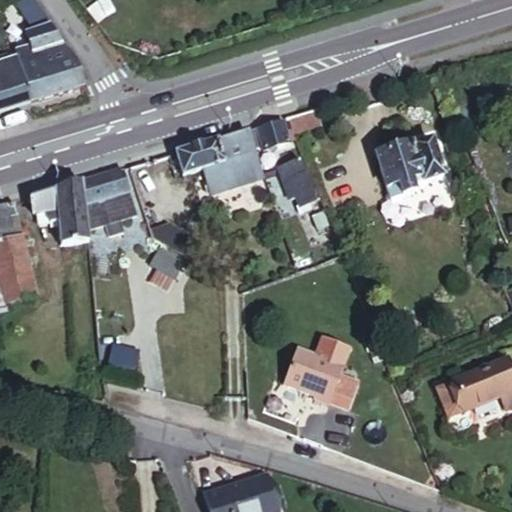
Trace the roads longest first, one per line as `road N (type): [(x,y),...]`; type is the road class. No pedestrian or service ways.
road 1 (unclassified): [(436,511),(244,443),(140,415),(0,392)]
road 2 (primary): [(511,7),(131,123)]
road 3 (unclassified): [(131,123),(53,0)]
road 4 (primary): [(131,123),(0,163)]
